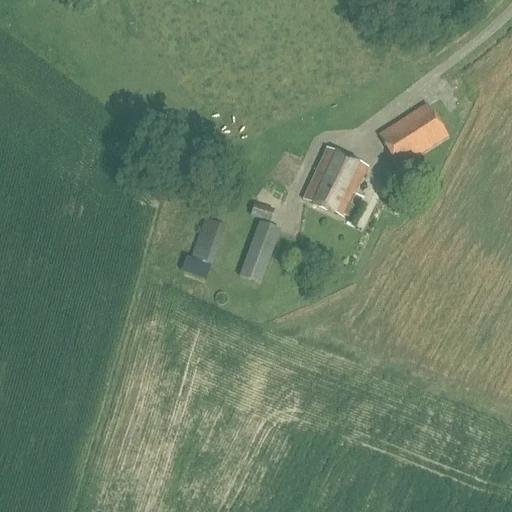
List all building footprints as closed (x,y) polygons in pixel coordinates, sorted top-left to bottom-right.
[(400,168),(448,137),(427,105),(379,136),(400,168)] [(344,219),(345,216),(348,217),(354,206),(351,204),(368,168),(327,148),(303,199),(344,219)] [(270,223),(275,210),(255,203),(250,216),(270,223)] [(212,267),(227,227),(221,224),(227,209),(213,205),(207,219),(205,219),(190,259),(212,267)] [(261,286),(282,230),(260,221),(239,277),(261,286)]
